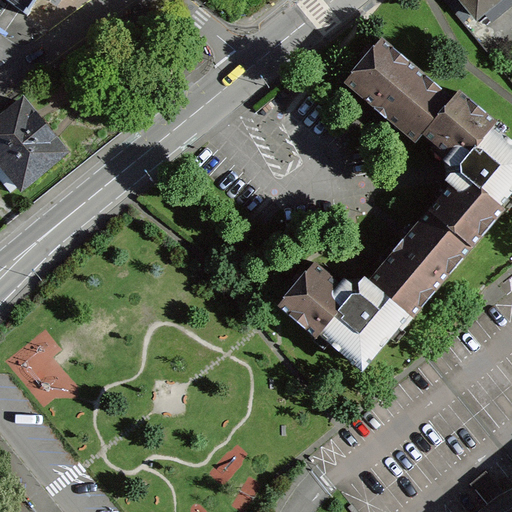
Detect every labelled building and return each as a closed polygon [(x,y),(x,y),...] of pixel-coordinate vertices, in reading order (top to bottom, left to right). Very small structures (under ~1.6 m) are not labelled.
[(7,0),(25,11),(24,12),(27,15),(29,12),(29,11),(36,0),(7,0)] [(463,0),(477,16),(495,0),(463,0)] [(314,262),(282,301),(283,309),(291,316),(294,312),(306,323),(303,327),(315,337),(316,337),(319,334),(329,342),(343,353),(344,352),(357,362),(366,362),(377,349),(379,351),(390,337),(399,327),(402,330),(403,329),(423,306),(421,304),(460,258),(462,260),(482,235),(479,233),(490,219),(494,221),(504,210),(504,209),(501,206),(509,196),(511,193),(511,142),(504,135),(494,127),(497,123),(496,123),(484,113),(481,116),(468,105),(471,101),(459,91),(452,99),(440,89),(439,90),(393,51),(394,49),(381,39),(345,82),(375,107),(373,108),(379,113),(385,118),(386,117),(416,142),(422,134),(448,155),(443,160),(450,166),(449,175),(445,182),(450,185),(425,214),(403,241),(402,239),(392,251),(394,252),(383,266),(370,281),(364,277),(359,283),(351,284),(344,278),(339,283),(314,262)] [(0,178),(11,191),(19,184),(21,186),(42,169),(64,151),(23,101),(0,119),(0,178)] [(509,129),(498,120),(496,123),(497,123),(494,127),(504,135),(509,129)] [(511,206),(511,198),(509,196),(501,206),(504,209),(504,210),(507,213),(511,206)] [(399,327),(390,337),(396,342),(405,332),(403,329),(402,330),(399,327)] [(316,337),(315,337),(313,340),(324,349),(329,342),(319,334),(316,337)] [(477,477),(493,497),(502,489),(486,470),(477,477)]
